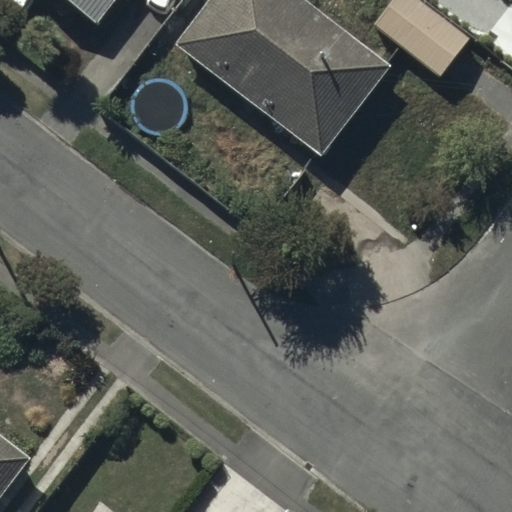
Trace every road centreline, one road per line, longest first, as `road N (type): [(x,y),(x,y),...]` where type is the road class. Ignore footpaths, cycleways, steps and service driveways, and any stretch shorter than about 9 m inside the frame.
road 1 (unclassified): [(0,162),(403,462)]
road 2 (residential): [(403,462),(511,292)]
